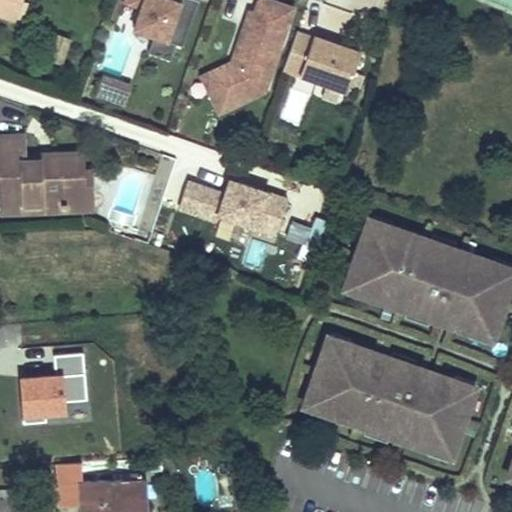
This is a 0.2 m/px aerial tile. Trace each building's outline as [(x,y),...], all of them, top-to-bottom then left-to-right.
[(178,45),(195,0),(177,0),(177,1),(174,0),(125,0),(138,5),(130,26),(149,34),(143,50),(165,59),(171,43),(178,45)] [(290,9),(266,0),(255,0),(251,11),(246,9),(229,51),(236,54),(231,65),(218,70),(212,87),(220,107),(257,91),(290,9)] [(56,64),(65,39),(48,33),(40,58),(56,64)] [(330,47),(308,38),(308,40),(291,33),(277,69),(340,94),(355,57),(336,49),(334,53),(328,50),(330,47)] [(226,61),(195,74),(211,111),(220,107),(212,87),(218,70),(231,65),(236,54),(229,51),(226,61)] [(124,84),(98,74),(92,90),(117,100),(124,84)] [(0,197),(0,200),(6,199),(26,198),(26,206),(42,205),(42,212),(61,210),(61,199),(86,197),(82,149),(22,153),(21,133),(0,134),(0,197)] [(224,193),(186,182),(177,211),(215,223),(217,217),(275,234),(286,198),(228,179),(224,193)] [(86,197),(61,199),(61,210),(87,208),(86,197)] [(26,198),(6,199),(0,200),(1,214),(39,212),(42,212),(42,205),(26,206),(26,198)] [(373,223),(359,218),(355,229),(370,234),(373,223)] [(294,221),(288,237),(307,245),(314,229),(294,221)] [(370,234),(355,229),(338,279),(353,283),(349,294),(389,308),(390,305),(398,307),(422,316),(429,318),(428,321),(469,334),(472,324),(487,329),(504,280),(489,274),(492,264),(452,250),(451,253),(444,251),(420,242),(412,240),(413,237),(373,223),(370,234)] [(508,269),(492,264),(489,274),(504,280),(508,269)] [(353,283),(338,279),(335,289),(349,294),(353,283)] [(487,329),(472,324),(469,334),(484,340),(487,329)] [(333,342),(319,337),(315,347),(330,352),(333,342)] [(330,352),(315,347),(299,397),(313,402),(309,412),(350,426),(351,423),(358,426),(382,434),(389,436),(388,439),(429,453),(432,442),(447,447),(464,398),(449,393),(453,382),(412,368),(411,371),(404,369),(380,361),(373,358),(373,355),(333,342),(330,352)] [(55,377),(21,379),(25,425),(47,423),(46,419),(67,418),(66,402),(86,401),(83,355),(54,357),(55,377)] [(468,387),(453,382),(449,393),(464,398),(468,387)] [(313,402),(299,397),(295,407),(309,412),(313,402)] [(447,447),(432,442),(429,453),(444,458),(447,447)] [(107,483),(82,484),(81,464),(57,465),(58,509),(77,509),(77,511),(117,511),(117,483),(107,483)] [(511,469),(504,467),(500,477),(511,481),(511,469)] [(117,483),(137,483),(137,475),(126,476),(126,470),(107,471),(107,483),(117,483)] [(117,483),(117,511),(140,511),(140,483),(137,483),(117,483)] [(14,494),(0,494),(0,508),(15,508),(14,494)]
